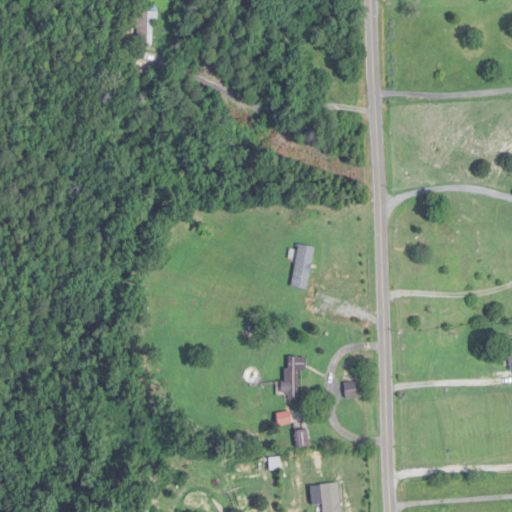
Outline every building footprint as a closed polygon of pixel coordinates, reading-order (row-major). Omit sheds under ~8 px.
[(139,46),(156,46),(156,12),(139,12),(139,46)] [(307,371),(307,358),(287,358),(287,394),(290,394),(290,401),(300,401),(300,371),(307,371)] [(345,372),(347,400),(366,399),(363,371),(345,372)] [(291,425),(290,415),(279,415),(280,425),(291,425)] [(310,448),(309,431),(299,432),(300,449),(310,448)]
